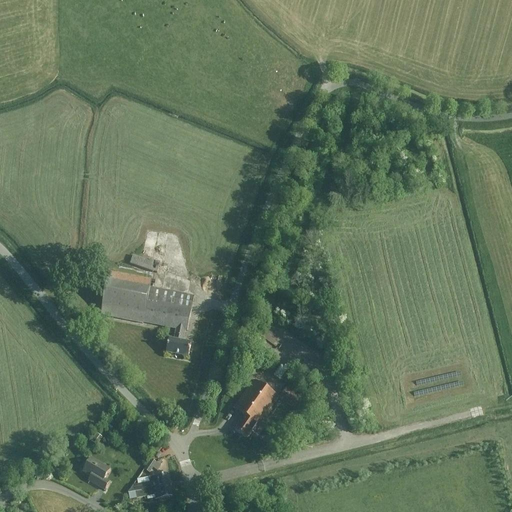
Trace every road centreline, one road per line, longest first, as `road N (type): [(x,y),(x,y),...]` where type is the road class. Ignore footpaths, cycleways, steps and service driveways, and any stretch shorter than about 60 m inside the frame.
road 1 (tertiary): [(180,451),(0,248)]
road 2 (unclassified): [(180,451),(201,410),(238,286)]
